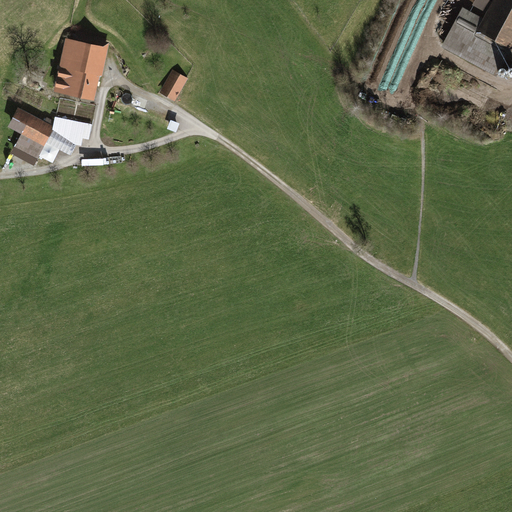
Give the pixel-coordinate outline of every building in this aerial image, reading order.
[(465,8),(445,46),(497,74),(511,45),(511,0),(491,0),(482,18),(465,8)] [(102,52),(67,43),(55,88),(90,97),(102,52)] [(173,71),(159,93),(174,102),(187,79),(173,71)] [(75,115),(76,104),(63,103),(62,114),(75,115)] [(53,126),(16,108),(7,128),(19,135),(16,149),(37,159),(53,126)]
